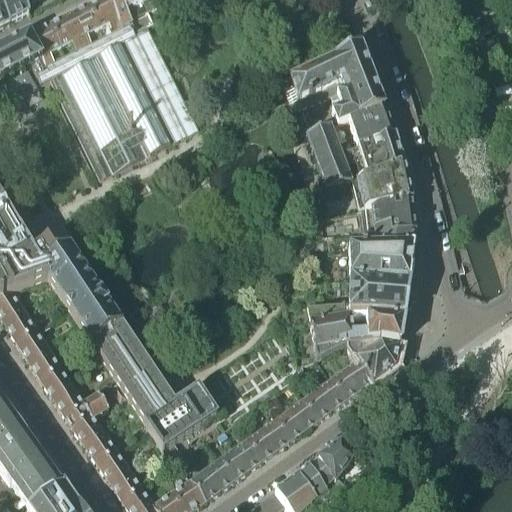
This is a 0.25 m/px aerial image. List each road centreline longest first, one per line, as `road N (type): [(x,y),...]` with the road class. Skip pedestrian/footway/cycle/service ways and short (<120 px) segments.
road 1 (residential): [(355,0),(404,126),(460,335)]
road 2 (residential): [(460,335),(219,511)]
road 3 (residential): [(511,199),(455,0)]
road 4 (residential): [(99,511),(0,362)]
